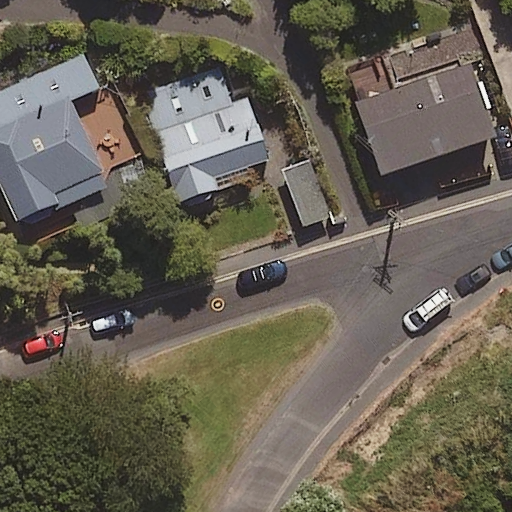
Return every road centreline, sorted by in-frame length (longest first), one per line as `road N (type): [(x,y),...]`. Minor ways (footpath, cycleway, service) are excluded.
road 1 (residential): [(0,367),(487,226)]
road 2 (residential): [(240,511),(384,318),(487,226)]
